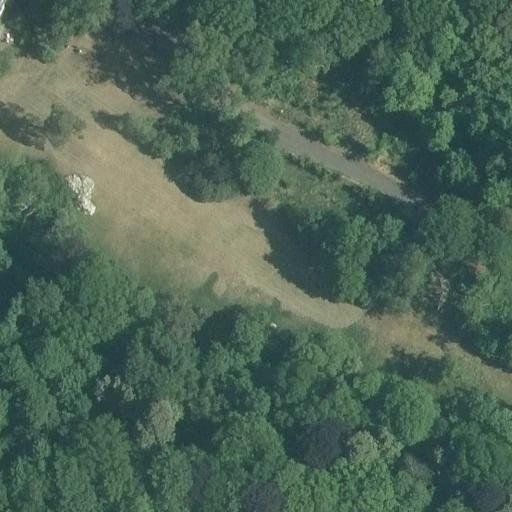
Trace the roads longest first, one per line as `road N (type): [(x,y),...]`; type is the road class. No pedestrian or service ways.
road 1 (track): [(0,400),(43,408),(108,403),(175,369),(290,136)]
road 2 (track): [(210,89),(294,0)]
